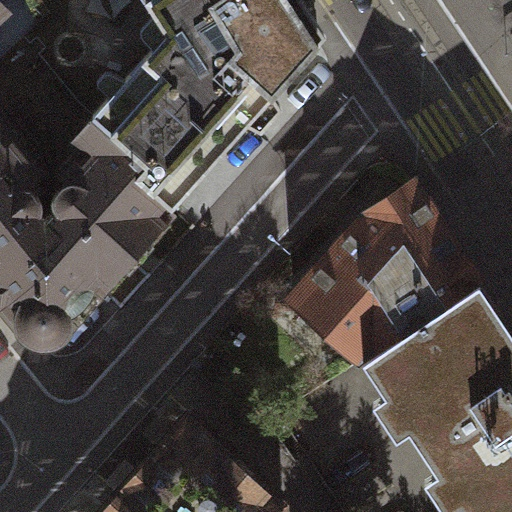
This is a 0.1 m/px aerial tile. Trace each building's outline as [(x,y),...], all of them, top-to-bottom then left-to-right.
[(195,0),(168,31),(93,113),(142,159),(132,170),(170,205),(247,122),(261,128),(280,104),(274,93),(326,34),(303,0),(195,0)] [(147,0),(168,31),(195,0),(147,0)] [(8,306),(35,336),(49,337),(62,331),(68,324),(67,318),(121,260),(129,267),(151,241),(143,235),(170,205),(132,170),(142,159),(93,113),(71,136),(84,147),(62,174),(67,179),(51,198),(57,204),(44,216),(58,233),(40,252),(52,263),(8,306)] [(0,295),(8,306),(52,263),(40,252),(58,233),(44,216),(36,209),(36,194),(26,185),(28,158),(0,126),(0,295)] [(368,211),(293,295),(364,358),(481,280),(479,278),(480,277),(462,250),(461,250),(414,181),(368,211)] [(466,511),(511,511),(511,327),(481,280),(364,358),(424,448),(466,511)] [(280,511),(280,499),(184,414),(99,508),(103,511),(280,511)]
